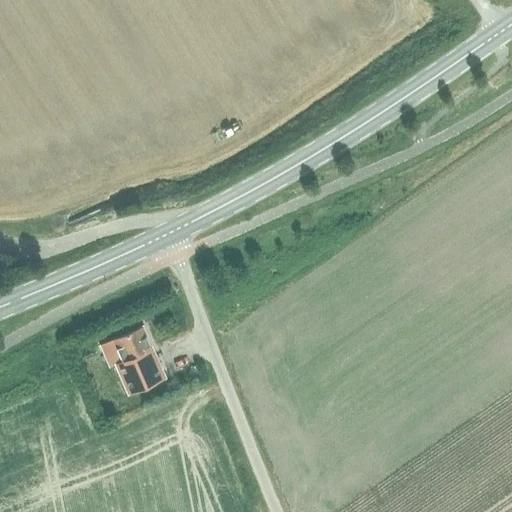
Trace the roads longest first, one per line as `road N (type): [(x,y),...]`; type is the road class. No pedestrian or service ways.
road 1 (secondary): [(165,235),(306,161),(511,22)]
road 2 (unclassified): [(278,511),(165,235)]
road 3 (secondary): [(0,307),(165,235)]
